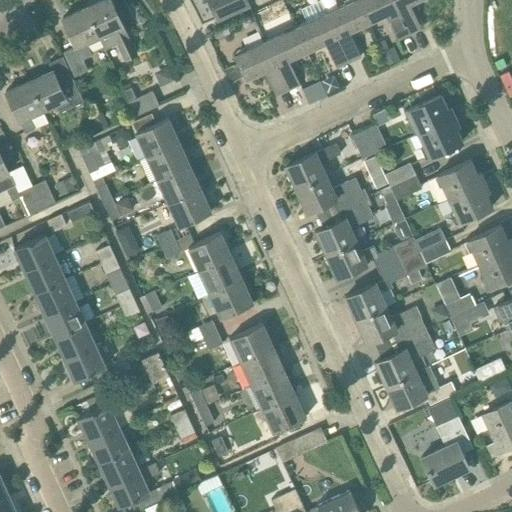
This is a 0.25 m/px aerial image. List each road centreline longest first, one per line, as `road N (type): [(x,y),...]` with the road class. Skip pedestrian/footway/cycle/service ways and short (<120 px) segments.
road 1 (residential): [(405,511),(236,149)]
road 2 (residential): [(236,149),(471,49)]
road 3 (residential): [(57,511),(27,444),(30,418),(0,352)]
road 4 (residential): [(236,149),(159,0)]
